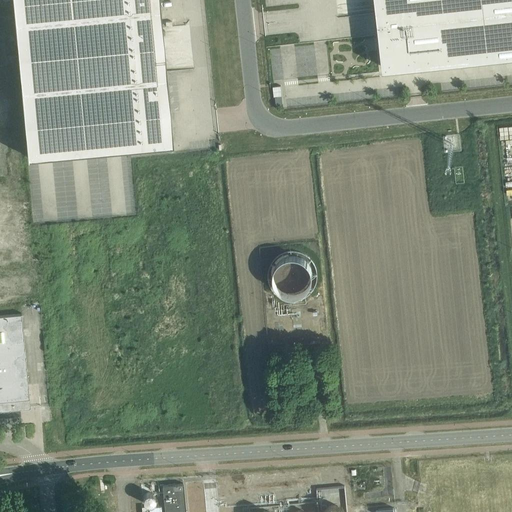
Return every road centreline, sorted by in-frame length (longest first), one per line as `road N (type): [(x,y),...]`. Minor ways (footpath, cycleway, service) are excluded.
road 1 (unclassified): [(242,0),(252,98),(272,128),(511,104)]
road 2 (tertiary): [(39,469),(394,442)]
